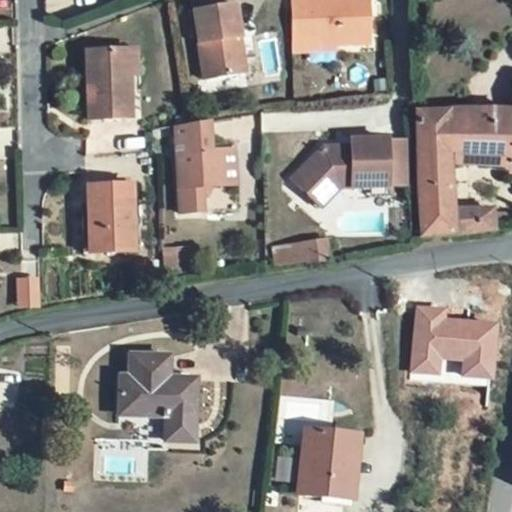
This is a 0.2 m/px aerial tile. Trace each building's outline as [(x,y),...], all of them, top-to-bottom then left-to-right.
[(367,0),(290,0),(292,53),(335,51),(335,46),(369,45),(367,0)] [(235,6),(193,13),(204,82),(240,76),(235,41),(240,40),(235,6)] [(130,52),(86,53),(87,122),(131,121),(130,52)] [(448,112),(416,114),(418,196),(421,238),(456,235),(494,231),(492,216),(491,211),(452,212),(450,166),(511,171),(511,113),(491,112),(448,112)] [(176,154),(179,214),(203,212),(203,199),(209,199),(212,192),(212,186),(222,186),(220,152),(211,153),(210,123),(174,128),(176,154)] [(387,143),(387,141),(350,142),(351,149),(343,149),(343,155),(329,155),(323,149),(292,180),(321,208),(340,189),(388,188),(388,187),(387,143)] [(407,142),(387,143),(388,187),(407,187),(407,142)] [(235,151),(220,152),(222,186),(236,185),(235,151)] [(93,221),(94,255),(133,254),(131,185),(87,187),(88,221),(93,221)] [(511,215),(492,216),(494,231),(511,229),(511,215)] [(304,247),(308,268),(329,263),(325,244),(304,247)] [(175,257),(163,258),(164,282),(192,279),(191,267),(176,269),(175,257)] [(20,288),(21,310),(39,309),(38,287),(20,288)] [(447,308),(415,305),(410,372),(441,374),(442,360),(463,361),(462,377),(495,379),(499,321),(446,318),(447,308)] [(194,419),(195,380),(168,379),(169,357),(130,356),(129,378),(120,378),(119,417),(194,419)] [(355,462),(357,437),(303,432),(298,496),(345,500),(348,461),(355,462)]
